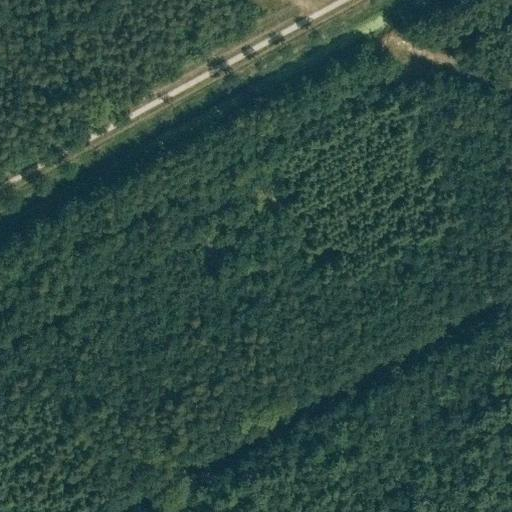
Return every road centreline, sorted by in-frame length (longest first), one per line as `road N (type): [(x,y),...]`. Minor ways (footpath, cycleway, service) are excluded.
road 1 (track): [(99,511),(511,286)]
road 2 (track): [(384,43),(511,94)]
